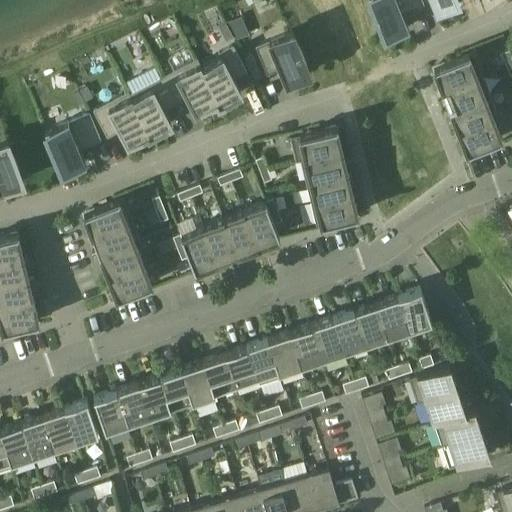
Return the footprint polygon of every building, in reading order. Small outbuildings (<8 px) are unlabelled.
[(370,0),(384,35),(408,26),(402,12),(423,4),(421,0),(370,0)] [(457,0),(430,0),(435,10),(458,0),(457,0)] [(226,22),(218,26),(226,40),(233,36),(226,22)] [(309,72),(292,30),(255,45),(266,74),(280,68),(285,81),(309,72)] [(220,56),(201,66),(197,58),(195,58),(218,102),(240,91),(233,78),(246,71),(233,44),(218,52),(220,56)] [(501,52),(505,63),(511,60),(511,57),(508,49),(501,52)] [(443,86),(481,72),(473,51),(435,65),(443,86)] [(251,53),(243,57),(254,78),(261,76),(251,53)] [(218,102),(195,58),(162,76),(176,103),(188,96),(195,109),(215,98),(218,103),(218,102)] [(481,72),(443,86),(451,108),(489,93),(481,72)] [(127,91),(149,133),(170,122),(164,109),(176,103),(162,76),(129,93),(128,90),(127,91)] [(86,86),(80,89),(85,99),(91,96),(86,86)] [(83,101),(78,91),(73,93),(78,103),(83,101)] [(92,109),(106,136),(120,129),(126,142),(147,131),(148,133),(149,133),(127,91),(92,109)] [(489,93),(451,108),(459,129),(493,116),(497,114),(489,93)] [(79,148),(100,139),(89,111),(44,129),(61,171),(85,161),(79,148)] [(501,137),(493,116),(459,129),(466,151),(501,137)] [(341,149),(335,125),(290,136),(296,160),(300,159),(341,149)] [(7,138),(0,140),(0,188),(22,180),(7,138)] [(300,159),(305,181),(346,171),(341,149),(300,159)] [(255,158),(259,169),(267,166),(262,155),(255,158)] [(259,169),(264,180),(271,177),(267,166),(259,169)] [(239,167),(228,171),(231,179),(242,175),(239,167)] [(220,183),(231,179),(228,171),(217,176),(220,183)] [(305,181),(310,202),(351,192),(346,171),(305,181)] [(199,183),(188,187),(191,195),(202,190),(199,183)] [(180,199),(191,195),(188,187),(177,192),(180,199)] [(316,224),(357,214),(351,192),(310,202),(316,224)] [(151,197),(156,209),(163,206),(159,195),(151,197)] [(92,234),(131,218),(122,196),(83,212),(92,234)] [(270,212),(278,209),(273,198),(266,201),(270,212)] [(243,210),(257,244),(279,236),(274,222),(270,212),(266,201),(243,210)] [(168,217),(163,206),(156,209),(160,220),(168,217)] [(274,223),(282,220),(278,209),(270,212),(274,222),(274,223)] [(223,217),(237,252),(257,244),(243,210),(223,217)] [(223,217),(203,225),(216,260),(237,252),(223,217)] [(92,234),(100,254),(139,238),(131,218),(92,234)] [(194,268),(216,260),(203,225),(181,233),(185,243),(194,268)] [(0,260),(22,255),(17,232),(0,235),(0,260)] [(181,233),(181,232),(172,235),(177,247),(185,243),(181,233)] [(100,254),(108,274),(142,260),(135,242),(140,240),(139,238),(100,254)] [(177,247),(181,258),(189,255),(185,243),(177,247)] [(0,260),(0,282),(27,276),(22,255),(0,260)] [(151,282),(142,260),(108,274),(116,296),(151,282)] [(0,282),(0,304),(32,297),(27,276),(0,282)] [(397,293),(410,331),(432,323),(420,286),(420,285),(397,293)] [(375,300),(388,338),(410,331),(397,293),(375,300)] [(38,320),(32,297),(0,304),(0,321),(2,329),(38,320)] [(388,338),(375,300),(354,307),(365,341),(386,334),(387,339),(388,338)] [(332,314),(343,348),(365,341),(354,307),(332,314)] [(343,348),(332,314),(310,322),(324,362),(325,362),(323,355),(343,348)] [(289,329),(302,370),(324,362),(310,322),(289,329)] [(302,370),(289,329),(267,336),(281,377),(302,370)] [(245,343),(259,384),(281,377),(267,336),(245,343)] [(259,384),(245,343),(224,351),(235,385),(256,378),(258,385),(259,384)] [(202,358),(216,399),(217,398),(214,392),(235,385),(224,351),(202,358)] [(421,366),(433,362),(430,353),(418,357),(421,366)] [(216,399),(202,358),(180,365),(194,406),(216,399)] [(408,360),(397,364),(400,373),(411,370),(408,360)] [(408,377),(416,400),(456,387),(448,363),(408,377)] [(400,373),(397,364),(385,368),(388,377),(400,373)] [(159,372),(170,406),(191,399),(193,406),(194,406),(180,365),(159,372)] [(170,406),(159,372),(137,380),(149,414),(170,406)] [(365,375),(353,378),(357,388),(368,384),(365,375)] [(357,388),(353,378),(342,382),(345,392),(357,388)] [(116,387),(129,425),(128,421),(149,414),(137,380),(116,387)] [(94,396),(106,433),(129,425),(116,387),(93,395),(93,396),(94,396)] [(464,409),(456,387),(416,400),(417,401),(424,399),(432,421),(473,407),(473,406),(464,409)] [(321,389),(310,393),(313,403),(325,399),(321,389)] [(313,403),(310,393),(298,397),(302,406),(313,403)] [(88,397),(88,396),(65,404),(77,442),(100,435),(87,397),(88,397)] [(368,416),(384,411),(382,403),(366,408),(365,408),(368,416)] [(77,442),(65,404),(43,411),(57,452),(57,451),(57,449),(77,442)] [(278,404),(267,407),(270,417),(281,413),(278,404)] [(270,417),(267,407),(255,411),(259,421),(270,417)] [(480,429),(473,407),(432,421),(433,421),(441,443),(480,429)] [(57,452),(43,411),(21,418),(35,459),(57,452)] [(368,416),(371,426),(372,425),(387,419),(384,411),(368,416)] [(307,422),(304,414),(291,418),(294,427),(307,422)] [(35,459),(21,418),(0,425),(0,426),(13,466),(14,466),(12,459),(32,452),(34,459),(35,459)] [(235,418),(224,422),(227,432),(238,428),(235,418)] [(281,431),(294,427),(291,418),(278,423),(281,431)] [(227,432),(224,422),(212,426),(215,435),(227,432)] [(0,470),(13,466),(0,426),(0,470)] [(488,453),(480,429),(441,443),(449,466),(488,453)] [(260,438),(257,430),(245,434),(247,442),(260,438)] [(192,433),(180,436),(184,446),(195,442),(192,433)] [(235,447),(247,442),(245,434),(232,438),(235,447)] [(184,446),(180,436),(169,440),(172,450),(184,446)] [(211,445),(199,450),(201,458),(214,454),(211,445)] [(149,447),(137,451),(140,461),(152,457),(149,447)] [(383,462),(399,457),(397,449),(382,454),(381,453),(380,453),(383,462)] [(201,458),(199,450),(186,454),(189,462),(201,458)] [(140,461),(137,451),(126,455),(129,465),(140,461)] [(383,462),(386,471),(387,471),(387,470),(402,465),(399,457),(383,462)] [(168,469),(165,461),(152,465),(155,473),(168,469)] [(89,478),(100,474),(96,465),(86,468),(89,478)] [(155,473),(152,465),(140,469),(143,478),(155,473)] [(333,482),(328,465),(305,472),(314,505),(323,502),(324,505),(357,495),(351,476),(333,482)] [(89,478),(86,468),(73,472),(77,482),(89,478)] [(291,511),(314,505),(305,472),(282,479),(291,511)] [(53,479),(43,483),(46,492),(57,489),(53,479)] [(266,511),(291,511),(282,479),(258,486),(266,511)] [(46,492),(43,483),(30,487),(34,497),(46,492)] [(511,484),(494,490),(501,511),(506,511),(511,510),(511,484)] [(93,485),(80,489),(83,498),(96,493),(93,485)] [(240,511),(266,511),(258,486),(235,492),(240,511)] [(83,498),(80,489),(68,493),(70,502),(83,498)] [(215,511),(240,511),(235,492),(212,499),(215,511)] [(10,494),(0,497),(0,498),(3,507),(13,503),(10,494)] [(190,511),(215,511),(212,499),(189,506),(190,511)] [(424,505),(425,511),(431,511),(443,508),(440,500),(424,505)]
